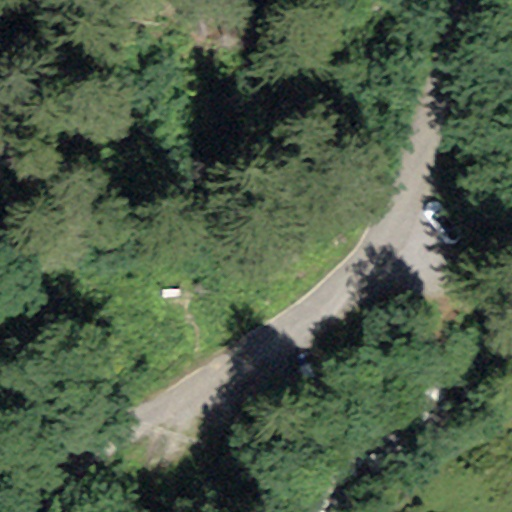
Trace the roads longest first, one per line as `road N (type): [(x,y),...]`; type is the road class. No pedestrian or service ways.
road 1 (unclassified): [(134,431),(387,245),(425,160),(466,0)]
road 2 (track): [(11,511),(134,431)]
